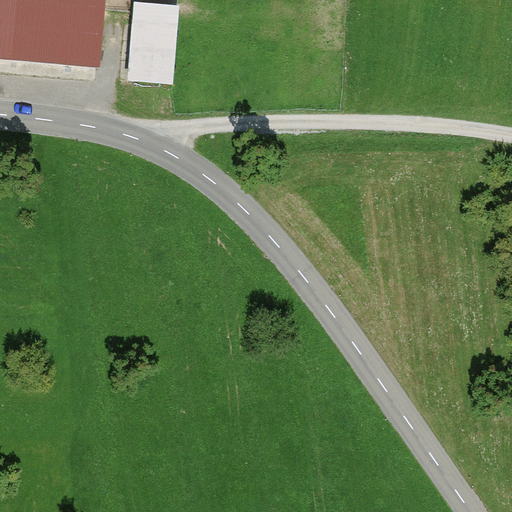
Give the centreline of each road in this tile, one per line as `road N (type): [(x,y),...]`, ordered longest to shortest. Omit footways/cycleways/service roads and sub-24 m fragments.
road 1 (tertiary): [(470,511),(323,300),(242,206),(151,142),(0,115)]
road 2 (track): [(511,137),(336,122),(191,128),(151,142)]
